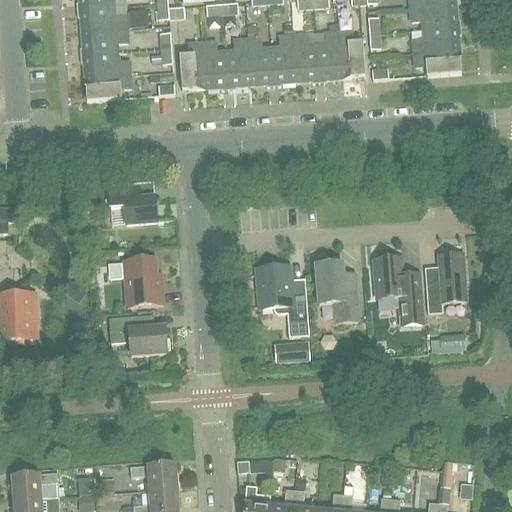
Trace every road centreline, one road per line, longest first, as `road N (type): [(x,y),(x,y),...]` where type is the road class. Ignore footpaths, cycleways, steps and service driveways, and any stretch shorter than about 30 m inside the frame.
road 1 (unclassified): [(188,145),(511,121)]
road 2 (unclassified): [(198,248),(474,229)]
road 3 (unclassified): [(217,511),(198,248)]
road 4 (unclassified): [(22,158),(188,145)]
road 5 (residential): [(22,158),(10,0)]
